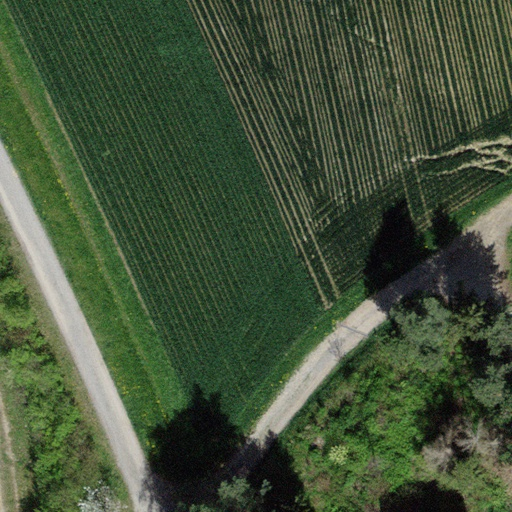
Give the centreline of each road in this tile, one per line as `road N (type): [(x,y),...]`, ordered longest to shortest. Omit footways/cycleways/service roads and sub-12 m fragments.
road 1 (unclassified): [(478,236),(351,332),(203,511)]
road 2 (unclassified): [(0,172),(114,416),(148,511)]
